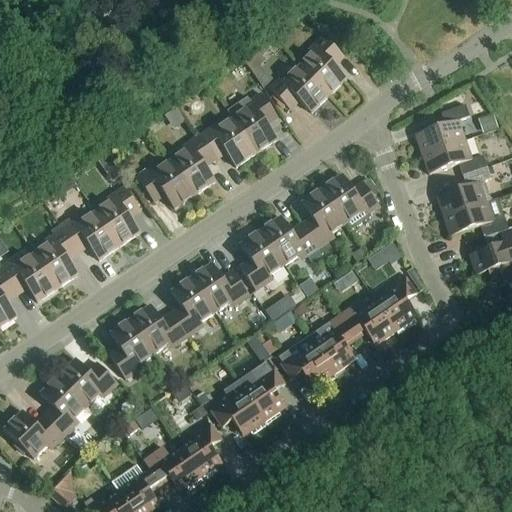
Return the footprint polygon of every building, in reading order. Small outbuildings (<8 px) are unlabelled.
[(316,52),(299,69),(329,99),(346,82),(334,69),(343,60),(323,39),(313,49),(316,52)] [(329,99),(299,69),(282,86),(279,82),(269,92),(289,113),(299,104),(311,116),(329,99)] [(227,115),(232,122),(246,142),(256,157),(276,143),(266,128),(277,121),(261,97),(250,104),(248,101),(227,115)] [(415,138),(421,158),(465,143),(458,124),(469,120),(465,108),(441,117),(444,128),(415,138)] [(493,116),(478,121),(483,136),(498,131),(493,116)] [(199,139),(215,163),(225,156),(235,171),(256,157),(246,142),(232,122),(212,135),(210,131),(199,139)] [(171,164),(194,199),(215,185),(205,170),(215,163),(199,139),(188,147),(190,151),(171,164)] [(471,163),(465,143),(421,158),(428,178),(458,168),(462,179),(487,170),(483,159),(471,163)] [(194,199),(171,164),(151,177),(148,173),(137,181),(153,205),(164,198),(174,213),(194,199)] [(491,182),(487,170),(462,179),(466,190),(436,200),(443,220),(486,205),(491,204),(484,184),(491,182)] [(342,179),(321,193),(345,227),(365,214),(367,218),(379,210),(362,186),(352,193),(342,179)] [(115,202),(95,215),(119,250),(139,236),(130,222),(140,214),(124,190),(112,198),(115,202)] [(301,228),(317,252),(328,245),(325,241),(345,227),(321,193),(301,206),(311,221),(301,228)] [(493,225),(486,205),(443,220),(450,240),(480,230),(483,241),(495,237),(508,232),(504,221),(493,225)] [(62,232),(78,256),(89,249),(98,264),(119,250),(95,215),(76,229),(73,225),(62,232)] [(260,234),(284,269),(303,256),(306,259),(317,252),(301,228),(290,235),(280,220),(260,234)] [(511,230),(508,232),(495,237),(498,248),(469,258),(476,279),(487,275),(491,286),(511,279),(511,278),(511,230)] [(34,257),(57,292),(78,278),(68,263),(78,256),(62,232),(51,240),(53,244),(34,257)] [(284,269),(260,234),(240,248),(249,263),(239,270),(255,294),(267,286),(264,282),(284,269)] [(393,246),(382,254),(391,266),(402,259),(393,246)] [(361,251),(351,258),(356,266),(366,259),(361,251)] [(1,274),(17,298),(27,292),(37,306),(57,292),(34,257),(14,271),(11,267),(1,274)] [(212,267),(192,281),(215,316),(235,303),(237,307),(249,299),(232,275),(222,282),(212,267)] [(0,331),(16,320),(7,305),(17,298),(1,274),(0,274),(0,331)] [(345,280),(351,289),(358,284),(352,275),(345,280)] [(396,334),(395,335),(397,337),(412,328),(408,322),(415,317),(406,304),(416,298),(402,277),(383,289),(388,298),(376,306),(396,334)] [(170,317),(187,341),(198,333),(195,329),(215,316),(192,281),(171,295),(181,310),(170,317)] [(284,303),(267,314),(273,323),(290,312),(284,303)] [(303,306),(292,314),(298,321),(308,313),(303,306)] [(358,306),(339,319),(354,340),(364,333),(373,346),(380,341),(382,344),(395,335),(396,334),(376,306),(364,315),(358,306)] [(130,323),(154,358),(173,344),(176,348),(187,341),(170,317),(160,324),(150,309),(130,323)] [(321,332),(308,341),(334,377),(348,368),(346,365),(353,360),(344,347),(354,340),(339,319),(321,332)] [(154,358),(130,323),(109,337),(119,352),(109,359),(125,383),(137,375),(134,371),(154,358)] [(277,352),(270,342),(265,346),(258,335),(256,337),(269,358),(277,352)] [(336,380),(334,377),(308,341),(296,349),(277,362),(291,383),(301,376),(310,389),(317,384),(321,390),(336,380)] [(262,367),(271,361),(262,349),(253,355),(262,367)] [(57,380),(87,410),(104,393),(107,397),(117,387),(97,366),(88,375),(75,363),(57,380)] [(264,425),(263,425),(265,428),(280,418),(276,413),(283,408),(274,395),(284,388),(270,367),(251,380),(250,378),(237,386),(264,425)] [(52,410),(43,418),(64,439),(73,430),(70,427),(87,410),(57,380),(40,397),(52,410)] [(250,435),(263,425),(264,425),(237,386),(225,395),(226,397),(207,410),(222,431),(232,424),(241,437),(248,432),(250,435)] [(203,396),(196,401),(201,408),(208,403),(203,396)] [(201,409),(191,417),(197,424),(207,417),(201,409)] [(54,449),(64,439),(43,418),(34,427),(22,415),(4,433),(17,446),(14,448),(23,458),(26,455),(33,463),(51,445),(54,449)] [(134,423),(123,430),(130,439),(140,432),(134,423)] [(193,444),(181,452),(202,484),(216,474),(212,468),(220,463),(211,451),(221,444),(206,423),(187,436),(193,444)] [(181,452),(169,460),(163,452),(144,466),(158,486),(168,480),(177,493),(184,488),(188,493),(202,484),(181,452)] [(144,466),(125,479),(115,486),(120,494),(118,495),(129,511),(150,511),(157,506),(148,493),(158,486),(144,466)] [(65,511),(76,498),(60,485),(48,500),(62,511),(65,511)] [(129,511),(118,495),(106,504),(100,495),(82,508),(83,511),(129,511)]
